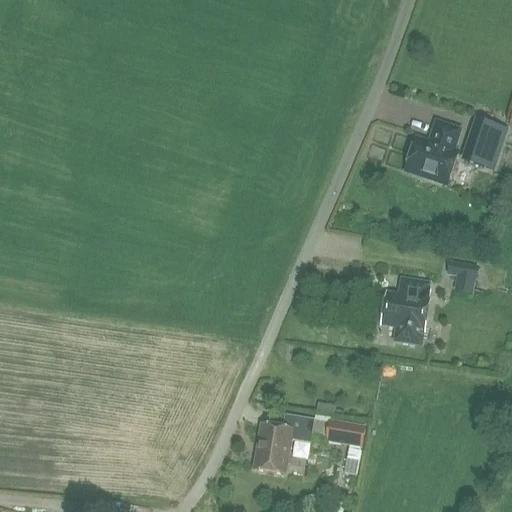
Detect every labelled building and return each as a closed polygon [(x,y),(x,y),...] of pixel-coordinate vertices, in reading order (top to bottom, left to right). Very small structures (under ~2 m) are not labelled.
[(476,121),(463,160),(490,169),(503,129),(476,121)] [(405,171),(446,185),(457,154),(449,151),(450,146),(454,147),(459,131),(436,124),(431,140),(434,141),(432,146),(416,140),(405,171)] [(447,276),(461,278),(459,292),(472,294),(476,268),(450,263),(447,276)] [(397,328),(395,342),(419,346),(421,332),(423,332),(428,302),(425,302),(427,287),(402,283),(400,297),(387,295),(382,325),(397,328)] [(282,430),(262,426),(254,471),(285,476),(291,441),(311,445),(315,421),(285,416),(282,430)] [(366,428),(329,421),(325,443),(349,447),(362,450),(366,428)] [(362,450),(349,447),(344,475),(357,477),(362,450)]
